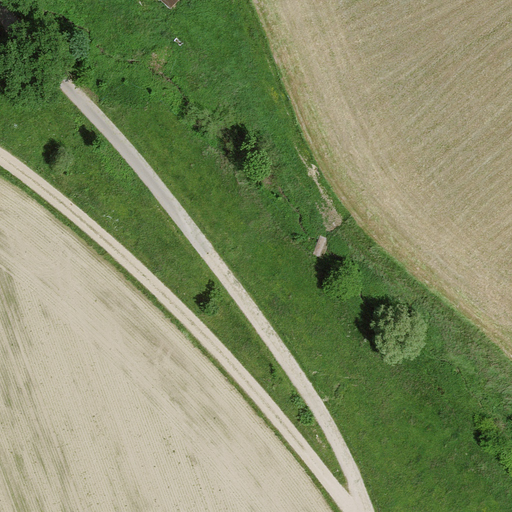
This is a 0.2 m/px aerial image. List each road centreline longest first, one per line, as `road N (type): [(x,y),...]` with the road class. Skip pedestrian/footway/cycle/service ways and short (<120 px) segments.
road 1 (track): [(18,0),(70,84),(157,176),(303,379),(371,511)]
road 2 (track): [(365,494),(199,320),(0,166)]
